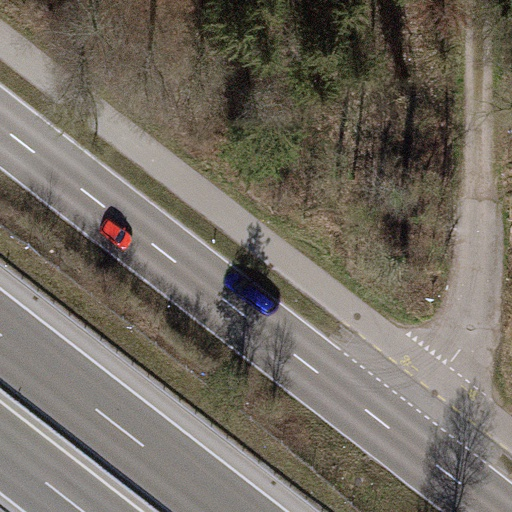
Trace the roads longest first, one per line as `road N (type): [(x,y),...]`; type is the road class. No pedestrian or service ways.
road 1 (primary): [(0,126),(493,511)]
road 2 (track): [(403,442),(469,330),(482,219),(481,0)]
road 3 (motorway): [(232,511),(0,331)]
